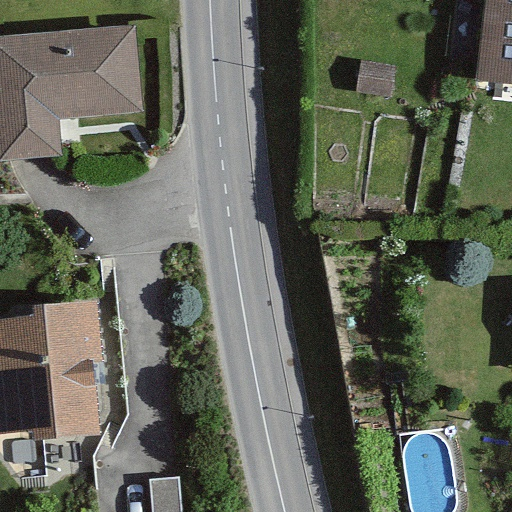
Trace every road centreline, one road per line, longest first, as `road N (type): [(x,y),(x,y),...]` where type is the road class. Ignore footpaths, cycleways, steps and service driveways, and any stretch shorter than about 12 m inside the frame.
road 1 (residential): [(221,183),(112,228),(135,449)]
road 2 (tertiary): [(277,511),(221,183)]
road 3 (tertiary): [(221,183),(210,0)]
